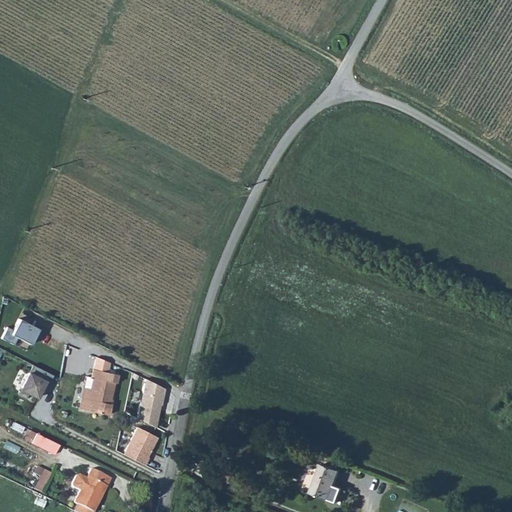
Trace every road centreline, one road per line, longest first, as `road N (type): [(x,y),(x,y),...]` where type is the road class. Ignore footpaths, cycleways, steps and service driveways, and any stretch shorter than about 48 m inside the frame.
road 1 (unclassified): [(207,316),(270,167),(318,104),(342,94)]
road 2 (residential): [(207,316),(163,511)]
road 3 (unclassified): [(342,94),(387,101),(511,174)]
road 4 (track): [(344,76),(331,57),(220,0)]
